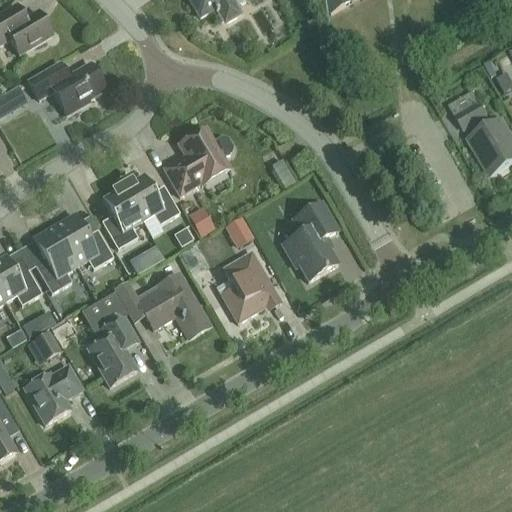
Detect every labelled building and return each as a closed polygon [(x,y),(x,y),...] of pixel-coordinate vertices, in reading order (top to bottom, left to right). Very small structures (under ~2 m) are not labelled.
[(231,2),(235,0),(187,0),(199,21),(215,12),(224,28),(241,18),(231,2)] [(320,0),(331,17),(353,3),(357,0),(320,0)] [(259,15),(270,32),(283,24),(272,7),(259,15)] [(19,59),(52,39),(38,15),(24,23),(20,22),(14,11),(16,10),(16,9),(0,17),(0,48),(10,43),(19,59)] [(482,67),(490,81),(497,77),(488,63),(482,67)] [(88,104),(106,94),(90,67),(67,80),(59,66),(28,85),(39,104),(53,96),(66,119),(89,106),(88,104)] [(0,99),(0,122),(13,115),(3,98),(0,99)] [(463,132),(485,119),(478,107),(456,120),(463,132)] [(491,178),(511,165),(511,144),(500,124),(470,142),(491,178)] [(202,189),(230,173),(206,132),(178,149),(185,160),(163,173),(179,200),(201,188),(202,189)] [(123,191),(143,226),(154,219),(159,229),(180,217),(163,189),(153,195),(143,178),(123,191)] [(143,226),(123,191),(101,203),(111,220),(101,226),(117,253),(138,242),(132,232),(143,226)] [(323,243),(338,234),(322,206),(292,223),(300,238),(282,248),(295,272),(299,270),(308,285),(338,268),(323,243)] [(188,219),(200,241),(215,233),(202,211),(188,219)] [(54,231),(76,270),(87,264),(93,273),(113,261),(97,234),(87,240),(75,219),(54,231)] [(76,270),(54,231),(33,243),(45,264),(35,270),(51,298),(71,286),(66,276),(76,270)] [(186,231),(174,239),(181,251),(193,244),(186,231)] [(237,327),(279,303),(251,256),(222,273),(233,291),(220,298),(237,327)] [(0,262),(0,297),(5,306),(16,300),(21,309),(42,298),(26,270),(15,276),(6,259),(0,262)] [(134,270),(126,275),(131,282),(139,278),(134,270)] [(190,339),(210,327),(209,326),(207,327),(178,277),(136,301),(127,286),(114,293),(133,328),(146,320),(153,334),(178,319),(190,339)] [(48,331),(61,324),(54,312),(41,320),(48,331)] [(125,354),(138,346),(123,320),(98,335),(104,344),(87,353),(109,391),(137,374),(125,354)] [(49,337),(32,347),(43,366),(60,356),(49,337)] [(82,394),(68,370),(51,380),(49,378),(24,393),(45,429),(70,414),(65,404),(82,394)] [(0,466),(16,457),(3,435),(14,429),(0,404),(0,466)]
